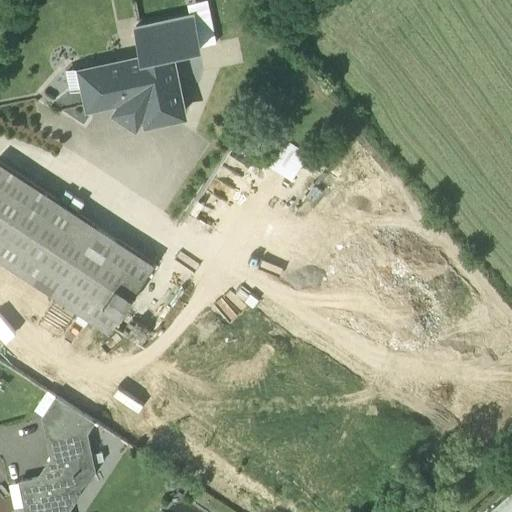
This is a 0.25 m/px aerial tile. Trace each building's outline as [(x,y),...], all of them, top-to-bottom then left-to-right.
[(137,22),(144,52),(170,46),(199,40),(192,10),(137,22)] [(144,52),(82,66),(90,101),(118,94),(119,97),(112,108),(123,115),(127,118),(137,124),(144,114),(147,114),(148,117),(184,109),(170,46),(144,52)] [(154,261),(0,159),(0,256),(109,328),(154,261)] [(93,419),(57,395),(44,415),(49,438),(85,431),(93,419)] [(85,431),(49,438),(52,456),(39,477),(21,480),(27,511),(66,511),(62,491),(75,471),(92,467),(93,467),(85,431)] [(511,511),(511,488),(484,511),(511,511)]
